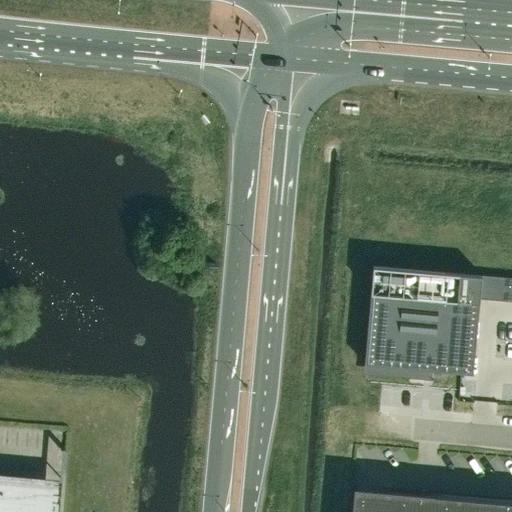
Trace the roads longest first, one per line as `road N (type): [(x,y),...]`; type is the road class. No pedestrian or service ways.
road 1 (primary): [(260,55),(210,511)]
road 2 (primary): [(249,511),(294,58)]
road 3 (primary): [(0,34),(260,55)]
road 4 (primary): [(294,58),(511,79)]
road 5 (primary): [(511,12),(360,0)]
road 6 (unclassified): [(511,437),(365,424)]
